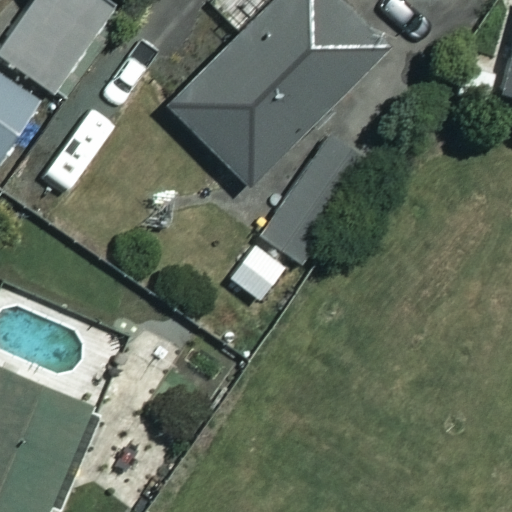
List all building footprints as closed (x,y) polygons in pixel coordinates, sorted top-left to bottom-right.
[(39,0),(4,45),(62,83),(118,4),(110,0),(39,0)] [(392,0),(255,0),(171,96),(269,180),(412,17),(392,0)] [(0,66),(0,159),(43,94),(0,66)] [(264,232),(315,265),(384,159),(334,127),(264,232)] [(283,263),(247,240),(223,276),(258,299),(283,263)] [(333,298),(226,460),(305,511),(314,511),(373,423),(414,451),(460,382),(333,298)] [(0,359),(0,511),(56,511),(102,402),(0,359)] [(511,511),(511,424),(510,424),(489,508),(507,511),(511,511)]
